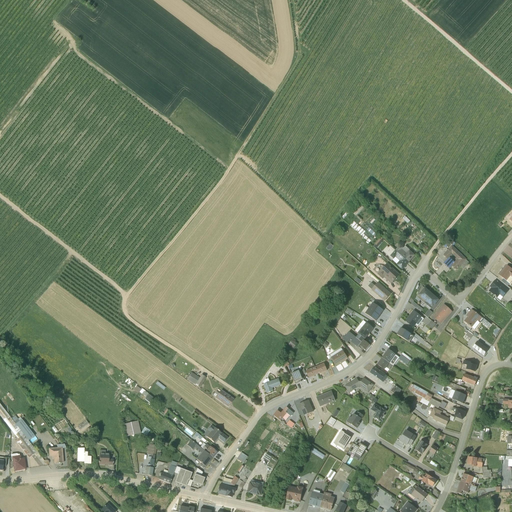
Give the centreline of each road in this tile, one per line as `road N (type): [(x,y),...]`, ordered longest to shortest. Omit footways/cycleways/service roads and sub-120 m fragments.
road 1 (track): [(201,368),(126,316),(123,304),(239,152)]
road 2 (tertiary): [(176,491),(95,475),(0,480)]
road 3 (track): [(0,195),(125,295)]
road 4 (track): [(511,93),(400,0)]
road 5 (track): [(426,258),(511,154)]
road 6 (residential): [(419,269),(458,299),(511,236)]
road 7 (unclassified): [(463,438),(354,368)]
